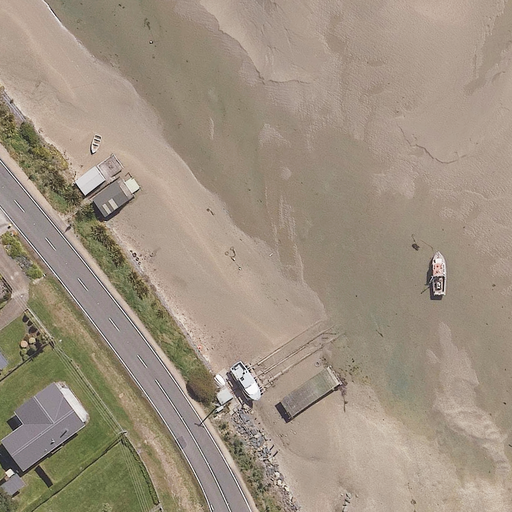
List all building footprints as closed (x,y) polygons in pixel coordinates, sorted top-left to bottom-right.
[(124,168),(115,155),(78,181),(88,195),(124,168)] [(134,199),(121,181),(96,199),(109,217),(134,199)] [(0,374),(14,364),(0,345),(0,374)] [(90,425),(59,383),(20,412),(29,424),(6,441),(28,471),(90,425)] [(28,484),(19,474),(4,487),(13,497),(28,484)]
